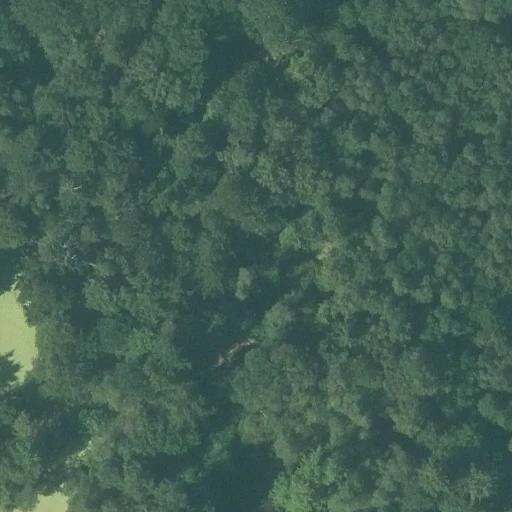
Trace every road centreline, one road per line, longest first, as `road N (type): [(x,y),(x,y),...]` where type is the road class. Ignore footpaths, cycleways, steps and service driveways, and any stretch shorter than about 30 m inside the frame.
road 1 (track): [(182,0),(414,371)]
road 2 (track): [(511,313),(414,371),(496,511)]
